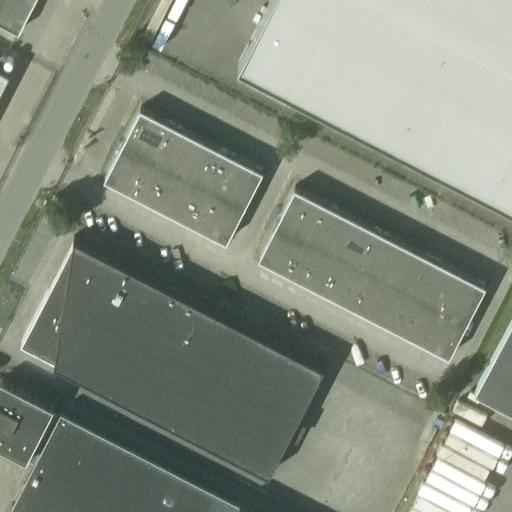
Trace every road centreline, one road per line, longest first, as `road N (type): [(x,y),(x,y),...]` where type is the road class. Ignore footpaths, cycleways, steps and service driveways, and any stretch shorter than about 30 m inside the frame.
road 1 (unknown): [(4,343),(282,495),(337,485),(368,422)]
road 2 (unclassified): [(0,236),(121,0)]
road 3 (unknown): [(4,343),(67,224)]
